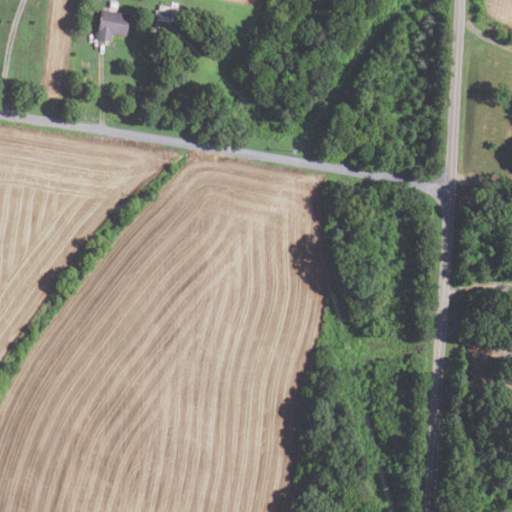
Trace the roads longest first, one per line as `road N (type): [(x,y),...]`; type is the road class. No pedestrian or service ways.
road 1 (residential): [(428,511),(459,0)]
road 2 (residential): [(450,183),(0,111)]
